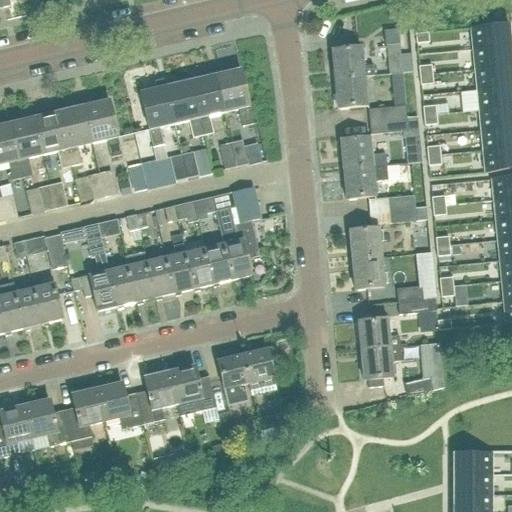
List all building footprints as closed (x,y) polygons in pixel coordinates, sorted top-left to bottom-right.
[(0,0),(0,6),(1,10),(10,8),(9,0),(10,0),(0,0)] [(508,27),(470,30),(472,51),(510,48),(508,27)] [(428,34),(415,36),(415,45),(428,44),(428,34)] [(385,47),(388,76),(401,76),(398,46),(385,47)] [(510,48),(472,51),(474,72),(511,68),(510,48)] [(331,53),(334,82),(362,80),(362,78),(373,78),(372,67),(361,69),(359,50),(331,53)] [(430,67),(418,68),(419,78),(431,76),(430,67)] [(511,73),(511,68),(474,72),(476,92),(511,88),(511,73)] [(223,69),(213,71),(223,115),(238,112),(242,129),(253,126),(240,72),(224,76),(223,69)] [(206,80),(190,84),(203,138),(212,136),(208,119),(223,115),(213,71),(204,73),(206,80)] [(431,76),(419,78),(420,87),(432,86),(431,76)] [(173,80),(164,82),(174,127),(188,123),(192,141),(203,138),(190,84),(174,87),(173,80)] [(362,80),(334,82),(337,111),(365,108),(362,80)] [(174,127),(164,82),(154,85),(155,92),(140,95),(153,149),(164,147),(160,130),(174,127)] [(511,88),(476,92),(478,113),(511,109),(511,88)] [(91,98),(81,101),(92,145),(107,142),(111,158),(122,156),(109,102),(93,106),(91,98)] [(74,111),(59,114),(72,168),(82,165),(78,149),(92,145),(81,101),(72,103),(74,111)] [(435,107),(422,109),(423,118),(436,117),(435,107)] [(368,111),(369,125),(406,121),(404,108),(368,111)] [(511,109),(478,113),(480,133),(511,130),(511,109)] [(41,110),(31,113),(42,157),(57,154),(61,170),(72,168),(59,114),(43,118),(41,110)] [(25,122),(9,126),(22,179),(31,177),(27,161),(42,157),(31,113),(23,115),(25,122)] [(436,117),(423,118),(424,128),(436,126),(436,117)] [(406,121),(369,125),(370,136),(407,133),(406,121)] [(0,167),(7,165),(11,182),(22,179),(9,126),(0,127),(0,167)] [(511,130),(480,133),(482,154),(511,150),(511,130)] [(340,144),(343,173),(385,169),(383,156),(370,157),(368,141),(340,144)] [(241,143),(230,145),(236,169),(247,166),(241,143)] [(236,169),(230,145),(218,148),(224,172),(236,169)] [(439,148),(426,149),(426,158),(439,157),(439,148)] [(511,150),(482,154),(484,175),(511,172),(511,150)] [(192,154),(181,157),(187,180),(198,178),(192,154)] [(187,180),(181,157),(169,160),(174,183),(187,180)] [(439,157),(426,158),(427,168),(440,166),(439,157)] [(132,197),(159,190),(153,165),(126,171),(132,197)] [(385,169),(343,173),(346,202),(374,199),(372,184),(386,182),(385,169)] [(111,172),(99,175),(104,199),(117,196),(111,172)] [(104,199),(99,175),(87,178),(93,201),(104,199)] [(511,179),(491,181),(493,202),(511,200),(511,179)] [(60,185),(49,187),(55,210),(66,208),(60,185)] [(55,210),(49,187),(38,190),(44,213),(55,210)] [(252,191),(231,196),(235,209),(236,217),(239,227),(250,224),(259,222),(257,212),(254,202),(252,191)] [(12,196),(0,199),(6,222),(17,219),(12,196)] [(235,209),(231,196),(212,200),(215,214),(229,210),(235,209)] [(387,201),(388,214),(414,211),(413,198),(387,201)] [(443,198),(430,199),(431,209),(444,207),(443,198)] [(205,216),(215,214),(212,200),(192,205),(196,223),(206,221),(205,216)] [(511,200),(493,202),(495,223),(511,221),(511,200)] [(187,225),(196,223),(192,205),(173,209),(176,223),(185,221),(187,225)] [(444,207),(431,209),(432,218),(445,217),(444,207)] [(167,225),(176,223),(173,209),(163,211),(167,225)] [(215,214),(222,247),(231,284),(250,279),(246,261),(258,258),(250,224),(239,227),(234,228),(229,210),(215,214)] [(414,211),(388,214),(389,226),(415,224),(414,211)] [(511,221),(495,223),(497,243),(511,241),(511,221)] [(106,224),(96,226),(100,241),(109,239),(106,224)] [(100,241),(96,226),(81,230),(85,250),(87,260),(92,259),(95,276),(88,278),(79,280),(83,300),(92,298),(96,315),(116,310),(107,273),(106,274),(101,247),(100,241)] [(348,234),(351,263),(380,260),(377,232),(348,234)] [(44,241),(51,272),(66,268),(59,237),(44,241)] [(447,239),(434,240),(435,249),(448,248),(447,239)] [(511,241),(497,243),(499,264),(511,262),(511,241)] [(174,258),(165,260),(173,297),(192,292),(184,256),(183,256),(181,247),(172,249),(174,258)] [(222,247),(203,251),(211,288),(231,284),(222,247)] [(448,248),(435,249),(436,259),(449,257),(448,248)] [(203,251),(184,256),(192,292),(211,288),(203,251)] [(123,260),(125,269),(126,269),(135,306),(154,301),(145,264),(143,255),(123,260)] [(165,260),(145,264),(154,301),(173,297),(165,260)] [(380,260),(351,263),(354,292),(383,289),(380,260)] [(511,262),(499,264),(500,284),(511,283),(511,262)] [(126,269),(125,269),(107,273),(116,310),(135,306),(126,269)] [(451,279),(438,281),(439,290),(452,289),(451,279)] [(24,293),(14,295),(22,332),(41,328),(33,290),(33,291),(31,283),(22,286),(24,293)] [(511,283),(500,284),(502,305),(511,303),(511,283)] [(12,286),(0,288),(0,320),(4,337),(22,332),(14,295),(12,286)] [(52,286),(33,290),(41,328),(61,323),(52,286)] [(395,291),(396,304),(423,301),(422,289),(395,291)] [(452,289),(439,290),(440,299),(453,298),(452,289)] [(423,301),(396,304),(397,317),(425,315),(423,301)] [(511,303),(502,305),(505,326),(511,324),(511,303)] [(357,324),(360,353),(389,350),(386,321),(357,324)] [(449,321),(436,323),(437,332),(450,331),(449,321)] [(389,350),(360,353),(363,382),(367,382),(367,390),(383,388),(382,380),(392,379),(391,364),(401,363),(400,349),(389,350)] [(265,352),(241,358),(247,386),(272,381),(265,352)] [(247,386),(241,358),(216,364),(223,392),(228,391),(230,401),(248,397),(247,391),(244,391),(243,387),(247,386)] [(169,375),(176,408),(179,420),(193,416),(215,410),(208,379),(196,382),(193,370),(169,375)] [(135,396),(142,427),(163,422),(160,411),(176,408),(169,375),(143,381),(146,394),(135,396)] [(403,386),(405,398),(405,399),(431,392),(428,380),(403,386)] [(95,392),(102,424),(117,421),(120,432),(142,427),(135,396),(123,399),(120,386),(95,392)] [(62,413),(69,445),(91,440),(88,428),(102,424),(95,392),(70,398),(72,411),(62,413)] [(22,409),(30,441),(45,438),(47,450),(69,445),(62,413),(51,416),(48,403),(22,409)] [(0,460),(18,456),(15,445),(30,441),(22,409),(0,414),(0,425),(1,428),(0,427),(0,460)] [(217,418),(222,442),(234,439),(228,415),(217,418)] [(257,422),(258,433),(283,427),(280,416),(257,422)] [(453,456),(453,477),(491,477),(491,456),(453,456)] [(453,477),(453,498),(491,498),(491,477),(453,477)] [(453,498),(452,511),(490,511),(491,498),(453,498)]
